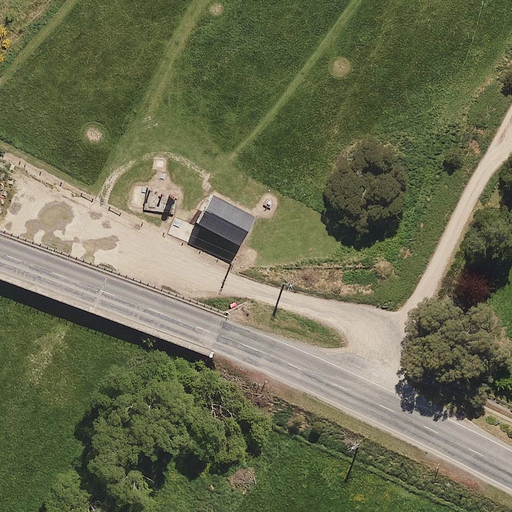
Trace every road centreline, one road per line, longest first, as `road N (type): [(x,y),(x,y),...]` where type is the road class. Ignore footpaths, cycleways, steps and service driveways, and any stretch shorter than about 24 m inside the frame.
road 1 (primary): [(511,474),(417,422),(218,334),(0,254)]
road 2 (track): [(354,394),(395,333),(107,237)]
road 3 (track): [(395,333),(502,139),(511,138)]
